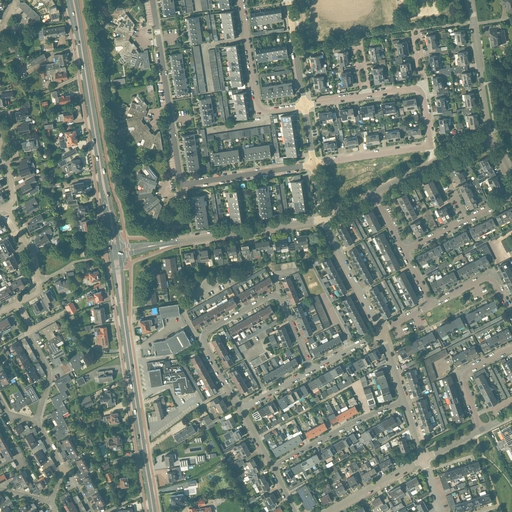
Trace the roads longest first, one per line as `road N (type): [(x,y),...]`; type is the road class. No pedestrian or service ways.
road 1 (residential): [(152,0),(181,179),(312,162)]
road 2 (primary): [(110,252),(150,511)]
road 3 (primary): [(155,511),(119,255)]
road 4 (primary): [(70,0),(110,252)]
road 5 (primary): [(118,246),(75,0)]
road 6 (residential): [(310,369),(277,297),(203,340)]
road 7 (tertiary): [(159,245),(321,219)]
road 8 (residential): [(303,105),(256,105),(240,0)]
road 9 (residential): [(402,400),(272,468)]
road 10 (residential): [(488,138),(468,0)]
road 11 (residential): [(403,251),(511,195)]
